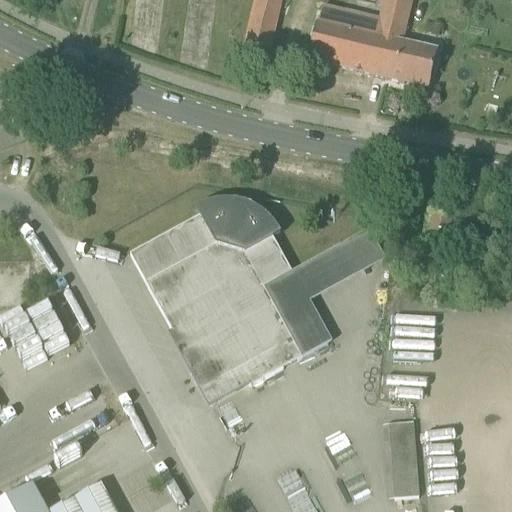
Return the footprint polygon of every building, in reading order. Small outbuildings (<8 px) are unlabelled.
[(255,0),(253,9),(279,15),(283,1),(282,0),(279,0),(255,0)] [(413,0),(384,0),(379,23),(322,9),(318,26),(317,26),(309,64),(427,92),(436,54),(402,45),(413,0)] [(441,28),(428,26),(426,36),(439,38),(441,28)] [(264,291),(292,275),(273,242),(281,237),(277,231),(273,225),(268,220),(262,216),(256,212),(250,209),(243,206),(236,205),(229,204),(222,204),(215,205),(208,207),(201,209),(195,212),(199,220),(130,257),(145,286),(210,404),(247,384),(250,390),(302,361),(264,291)] [(449,268),(455,223),(429,219),(423,264),(449,268)] [(413,499),(411,455),(403,455),(402,428),(384,429),(387,500),(413,499)] [(113,511),(101,489),(59,511),(45,511),(33,489),(0,507),(0,511),(113,511)]
